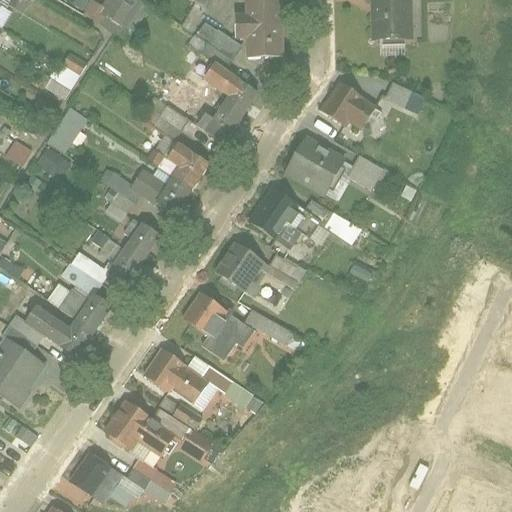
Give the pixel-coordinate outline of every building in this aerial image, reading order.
[(60,0),(60,1),(82,12),(88,0),(60,0)] [(282,62),(281,0),(244,0),(244,18),(232,18),(232,43),(245,43),(245,63),(282,62)] [(410,0),(367,0),(369,45),(412,44),(410,0)] [(63,52),(45,92),(67,102),(85,62),(63,52)] [(226,150),(260,100),(211,68),(198,87),(222,103),(201,134),(226,150)] [(179,102),(191,87),(180,78),(168,93),(179,102)] [(417,116),(424,98),(388,85),(381,103),(417,116)] [(337,87),(318,116),(343,133),(346,128),(360,136),(376,111),(337,87)] [(174,139),(186,121),(165,108),(154,126),(174,139)] [(69,109),(46,143),(63,155),(87,121),(69,109)] [(304,138),(282,178),(323,200),(344,161),(304,138)] [(14,142),(4,158),(21,168),(31,152),(14,142)] [(174,222),(209,170),(176,148),(165,165),(175,172),(164,188),(143,174),(130,192),(174,222)] [(34,168),(57,179),(66,160),(44,149),(34,168)] [(298,212),(268,192),(245,226),(275,246),(298,212)] [(85,239),(102,250),(126,213),(108,202),(85,239)] [(142,268),(159,241),(138,228),(121,254),(142,268)] [(244,299),(263,268),(232,248),(213,279),(244,299)] [(125,295),(142,268),(121,254),(103,281),(125,295)] [(73,368),(110,312),(88,297),(66,331),(35,312),(23,330),(56,351),(53,355),(73,368)] [(228,316),(198,297),(180,326),(211,344),(228,316)] [(248,315),(243,326),(274,338),(278,327),(248,315)] [(0,400),(17,411),(45,369),(2,341),(0,344),(0,400)] [(208,385),(159,354),(141,381),(166,397),(169,393),(193,408),(208,385)] [(477,421),(511,439),(511,389),(497,382),(477,421)] [(149,421),(122,405),(103,438),(131,454),(136,446),(161,461),(171,445),(144,429),(149,421)] [(120,478),(87,458),(70,485),(103,506),(120,478)] [(503,500),(468,482),(452,511),(496,511),(503,500)]
